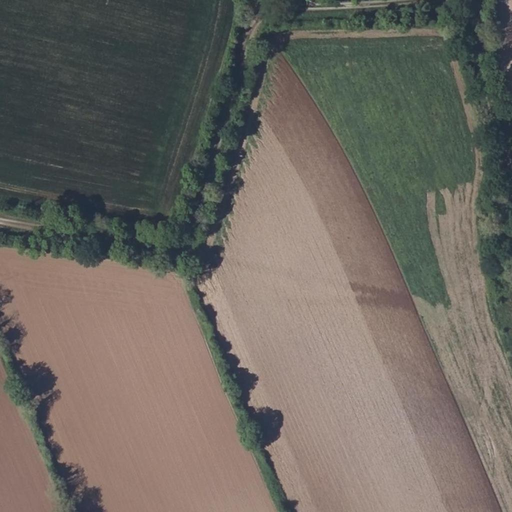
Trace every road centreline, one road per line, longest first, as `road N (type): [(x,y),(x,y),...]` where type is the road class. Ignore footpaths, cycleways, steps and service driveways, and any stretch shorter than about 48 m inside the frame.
road 1 (track): [(448,0),(264,13),(247,41),(191,230),(172,246),(0,219)]
road 2 (track): [(511,182),(483,73),(475,0)]
